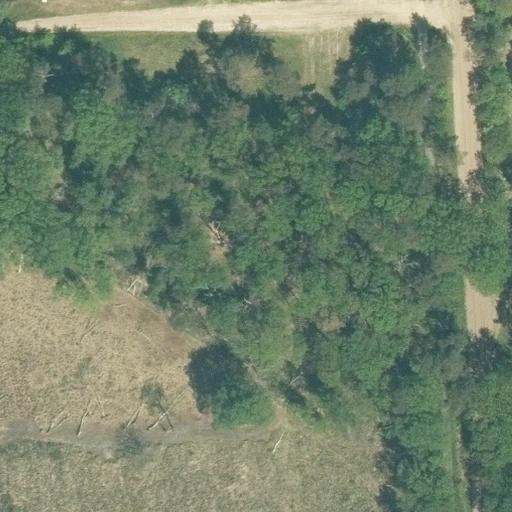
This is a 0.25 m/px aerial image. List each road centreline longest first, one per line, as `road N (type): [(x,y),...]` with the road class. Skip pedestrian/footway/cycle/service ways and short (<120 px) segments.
road 1 (track): [(486,511),(459,0)]
road 2 (track): [(0,34),(420,19)]
